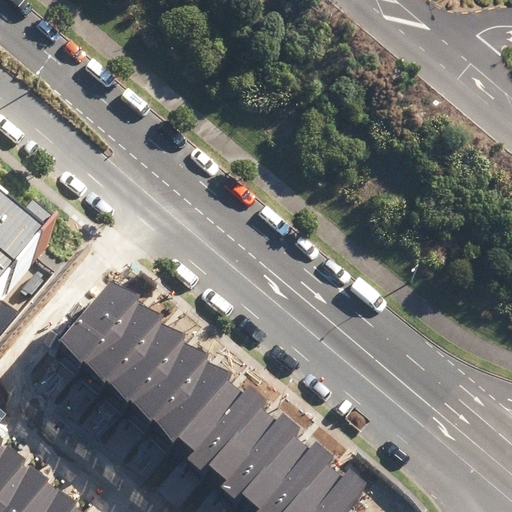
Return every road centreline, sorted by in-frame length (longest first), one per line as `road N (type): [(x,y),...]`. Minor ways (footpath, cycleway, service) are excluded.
road 1 (secondary): [(0,22),(403,360)]
road 2 (secondary): [(379,409),(144,214)]
road 3 (residential): [(144,214),(0,388)]
road 4 (secondary): [(144,214),(0,95)]
road 5 (residential): [(0,397),(135,511)]
road 6 (unclassified): [(511,111),(376,0)]
road 7 (secondary): [(504,511),(379,409)]
road 8 (secondary): [(403,360),(511,452)]
road 9 (secondary): [(463,511),(449,484),(379,409)]
